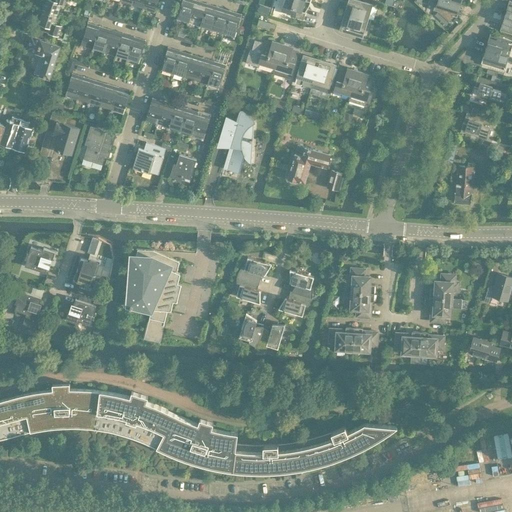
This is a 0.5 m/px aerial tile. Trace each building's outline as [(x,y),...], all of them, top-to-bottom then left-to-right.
[(57,16),(60,6),(65,8),(67,1),(63,0),(61,0),(61,3),(52,0),(45,0),(44,4),(43,5),(42,7),(43,9),(42,11),(57,16)] [(144,0),(143,8),(142,7),(142,8),(144,9),(144,8),(155,11),(157,0),(144,0)] [(188,23),(189,22),(188,22),(195,1),(192,0),(182,0),(177,18),(187,21),(187,22),(188,23)] [(311,1),(308,0),(284,0),(281,10),(291,13),(290,15),(303,19),(305,10),(306,9),(308,7),(309,5),(310,3),(311,1)] [(347,7),(345,13),(370,21),(371,19),(367,18),(372,4),(358,0),(350,0),(348,7),(347,7)] [(460,2),(454,0),(432,0),(435,1),(433,9),(437,11),(449,22),(454,16),(457,17),(460,7),(458,7),(460,2)] [(206,4),(195,1),(188,22),(189,22),(198,25),(198,26),(200,26),(200,25),(206,4)] [(218,8),(206,4),(200,25),(210,28),(210,29),(211,30),(212,29),(211,29),(218,8)] [(229,11),(218,8),(211,29),(212,29),(221,32),(221,33),(223,33),(223,32),(229,11)] [(54,23),(57,16),(42,11),(42,12),(40,13),(39,16),(40,17),(38,23),(48,27),(47,31),(58,35),(61,26),(54,23)] [(240,15),(229,11),(223,32),(233,35),(232,36),(234,37),(241,14),(240,15)] [(370,21),(345,13),(343,20),(345,20),(342,30),(362,36),(366,22),(370,23),(370,21)] [(500,30),(511,33),(511,17),(505,16),(503,24),(502,24),(500,30)] [(83,45),(92,47),(93,48),(99,27),(88,23),(88,22),(81,45),(82,45),(83,45)] [(111,30),(99,27),(93,48),(92,47),(92,48),(94,49),(94,48),(104,51),(111,30)] [(122,34),(111,30),(104,51),(103,52),(105,52),(106,52),(115,55),(116,55),(122,34)] [(511,49),(511,50),(511,46),(511,40),(490,33),(487,43),(488,43),(487,48),(511,56),(511,49)] [(133,37),(122,34),(116,55),(115,55),(117,56),(117,55),(127,58),(133,37)] [(30,39),(27,49),(40,53),(46,55),(43,65),(37,63),(34,73),(49,78),(60,46),(35,37),(31,36),(30,39)] [(145,41),(133,37),(127,58),(126,59),(128,60),(129,59),(139,62),(146,40),(145,40),(145,41)] [(275,67),(282,44),(272,41),(271,43),(264,41),(261,52),(255,50),(251,64),(258,66),(259,63),(275,67)] [(291,72),(298,51),(292,49),(293,47),(282,44),(275,67),(273,74),(290,79),(291,72)] [(173,73),(173,72),(179,52),(168,48),(168,47),(161,69),(171,72),(171,73),(173,73)] [(511,62),(511,56),(487,48),(485,54),(484,53),(481,63),(505,70),(507,61),(511,62)] [(191,55),(179,52),(173,72),(183,75),(182,76),(184,77),(185,76),(184,76),(191,55)] [(202,59),(191,55),(184,76),(185,76),(194,79),(194,80),(196,80),(196,79),(202,59)] [(311,87),(319,59),(313,57),(312,59),(303,56),(297,77),(295,82),(311,87)] [(69,65),(68,67),(73,68),(75,63),(76,60),(71,58),(69,65)] [(214,62),(202,59),(196,79),(206,82),(205,83),(207,84),(208,83),(207,83),(214,62)] [(328,86),(335,66),(325,63),(326,61),(319,59),(311,87),(327,92),(328,86)] [(225,66),(214,62),(207,83),(208,83),(217,86),(217,87),(219,87),(226,65),(225,64),(225,66)] [(350,95),(357,71),(347,68),(346,70),(340,68),(333,94),(341,96),(342,92),(350,95)] [(368,74),(357,71),(350,95),(366,100),(373,78),(367,76),(368,74)] [(67,95),(77,98),(84,77),(72,74),(73,73),(72,73),(65,95),(67,96),(67,95)] [(95,81),(84,77),(77,98),(76,99),(78,100),(79,99),(88,102),(89,102),(95,81)] [(479,77),(477,83),(476,86),(474,85),(471,94),(497,102),(501,91),(506,92),(508,86),(479,77)] [(106,85),(95,81),(89,102),(88,102),(88,103),(90,103),(90,102),(100,105),(106,85)] [(118,88),(106,85),(100,105),(99,106),(101,107),(102,106),(111,109),(118,88)] [(50,90),(42,87),(39,93),(48,97),(50,90)] [(129,91),(118,88),(111,109),(111,110),(113,110),(113,109),(123,112),(130,91),(129,90),(129,91)] [(157,124),(158,123),(157,123),(164,102),(152,99),(153,98),(152,97),(145,119),(156,122),(155,123),(157,124)] [(175,106),(164,102),(157,123),(158,123),(167,126),(167,127),(169,127),(169,126),(175,106)] [(187,109),(175,106),(169,126),(169,127),(179,129),(178,130),(180,131),(181,130),(180,130),(187,109)] [(198,113),(187,109),(180,130),(181,130),(190,133),(190,134),(192,135),(192,134),(192,133),(198,113)] [(306,109),(304,116),(310,117),(312,111),(306,109)] [(230,146),(230,145),(233,146),(227,168),(239,172),(243,155),(246,159),(249,162),(250,143),(252,143),(252,138),(251,138),(252,123),(254,121),(254,120),(243,111),(242,110),(241,111),(235,121),(227,116),(218,145),(230,146)] [(209,116),(198,113),(192,133),(192,134),(202,137),(201,137),(203,138),(210,115),(209,116)] [(468,113),(466,120),(465,122),(463,122),(460,130),(486,138),(489,127),(492,128),(494,121),(468,113)] [(6,119),(4,125),(0,123),(0,142),(4,143),(6,146),(8,147),(11,146),(12,146),(21,119),(12,116),(10,121),(6,119)] [(30,122),(21,119),(12,146),(13,146),(14,149),(16,150),(19,148),(25,150),(32,128),(28,127),(30,122)] [(63,124),(57,122),(53,134),(59,136),(55,150),(71,155),(79,128),(63,123),(63,124)] [(116,134),(90,126),(84,144),(87,145),(83,158),(102,164),(105,157),(108,158),(112,146),(110,145),(111,140),(114,141),(116,134)] [(452,164),(458,141),(449,139),(448,146),(446,145),(444,156),(446,156),(445,162),(452,164)] [(137,153),(133,167),(135,167),(141,169),(150,172),(150,171),(158,173),(163,156),(165,149),(165,148),(161,147),(146,142),(144,150),(139,148),(138,150),(137,153)] [(302,156),(295,154),(288,178),(289,178),(290,180),(294,181),(296,180),(305,182),(310,162),(327,167),(327,164),(330,163),(331,159),(330,156),(330,154),(305,147),(302,156)] [(189,182),(196,159),(179,153),(176,164),(173,163),(170,175),(189,182)] [(454,202),(471,204),(472,194),(474,165),(473,163),(467,163),(467,166),(456,166),(454,202)] [(343,173),(332,170),(327,187),(339,190),(343,173)] [(28,251),(27,251),(27,252),(27,253),(27,254),(27,255),(26,256),(26,257),(25,257),(25,258),(25,259),(26,258),(27,258),(25,265),(46,272),(50,259),(52,260),(55,251),(43,247),(43,250),(31,246),(29,252),(28,252),(28,251)] [(154,250),(137,249),(135,259),(132,259),(131,277),(130,277),(124,305),(151,312),(148,321),(153,322),(154,319),(164,322),(163,325),(164,325),(167,310),(171,310),(173,300),(177,301),(181,283),(178,282),(180,273),(177,271),(179,262),(167,256),(154,250)] [(88,259),(81,257),(77,268),(96,274),(101,259),(89,256),(88,259)] [(272,264),(248,257),(245,267),(242,266),(242,267),(239,273),(238,275),(259,281),(262,273),(265,274),(272,264)] [(101,275),(96,274),(77,268),(74,279),(81,282),(80,285),(82,286),(80,291),(90,294),(91,289),(96,291),(101,275)] [(353,284),(352,292),(374,293),(375,285),(369,284),(370,276),(365,276),(365,269),(364,269),(352,268),(351,268),(351,275),(347,275),(347,284),(353,284)] [(314,276),(293,270),(290,269),(290,282),(293,283),(291,290),(312,297),(313,295),(313,288),(313,287),(311,287),(314,276)] [(430,288),(429,297),(451,298),(452,290),(458,291),(458,282),(455,282),(455,274),(455,275),(442,274),(442,273),(441,281),(436,280),(435,289),(430,288)] [(488,287),(484,301),(490,303),(492,296),(507,300),(511,284),(511,277),(498,273),(494,289),(488,287)] [(259,281),(238,275),(237,277),(237,284),(239,285),(236,296),(260,303),(260,290),(257,289),(259,281)] [(37,309),(39,303),(41,297),(38,296),(39,292),(33,290),(32,294),(15,288),(15,289),(14,290),(15,291),(16,292),(16,294),(17,295),(17,297),(17,298),(16,300),(15,301),(15,303),(15,302),(17,303),(15,309),(16,309),(15,311),(15,312),(15,313),(15,314),(16,314),(16,315),(17,315),(19,316),(20,315),(21,315),(21,314),(22,312),(26,313),(23,324),(36,328),(40,314),(39,313),(40,310),(37,309)] [(312,297),(291,290),(288,298),(285,297),(278,308),(302,315),(305,305),(308,305),(308,304),(311,299),(312,297)] [(374,293),(352,292),(352,299),(350,299),(349,308),(353,309),(353,308),(357,309),(356,316),(357,316),(357,315),(369,316),(369,317),(370,317),(371,301),(374,302),(374,293)] [(451,298),(429,297),(429,305),(431,305),(430,321),(431,321),(431,320),(444,321),(444,322),(445,314),(452,315),(452,306),(451,306),(451,298)] [(75,298),(73,305),(71,311),(69,310),(66,319),(78,323),(78,320),(90,324),(92,318),(93,318),(93,319),(94,319),(94,318),(94,317),(94,316),(94,315),(95,314),(95,313),(96,312),(96,311),(95,312),(94,311),(96,305),(75,298)] [(246,313),(245,316),(239,336),(249,340),(249,342),(255,345),(257,346),(264,325),(256,322),(257,319),(246,313)] [(271,327),(264,325),(257,346),(259,347),(266,347),(267,347),(267,345),(278,348),(285,324),(272,324),(271,327)] [(354,327),(346,327),(345,329),(330,328),(330,329),(331,329),(330,342),(329,342),(336,343),(336,346),(336,350),(345,350),(345,349),(353,349),(354,327)] [(363,328),(354,327),(353,349),(360,350),(360,351),(369,352),(370,349),(369,349),(370,345),(377,345),(376,345),(377,332),(378,332),(378,331),(362,330),(363,328)] [(511,332),(503,330),(500,341),(511,344),(511,332)] [(395,346),(403,347),(402,354),(411,355),(411,361),(418,361),(420,332),(412,331),(412,334),(396,333),(397,333),(396,346),(395,346)] [(420,332),(418,361),(426,362),(426,356),(435,356),(436,353),(436,349),(443,349),(442,349),(443,336),(444,336),(428,335),(429,332),(420,332)] [(473,337),(470,348),(469,351),(497,359),(500,347),(491,345),(491,342),(473,337)] [(62,388),(55,389),(57,427),(70,426),(77,426),(83,426),(88,427),(95,427),(101,428),(108,429),(114,431),(120,432),(126,434),(136,398),(130,396),(122,394),(109,391),(100,390),(99,390),(98,390),(95,389),(94,389),(83,388),(78,388),(70,388),(62,388)] [(0,438),(2,438),(10,436),(25,432),(30,431),(37,429),(43,428),(56,427),(57,427),(55,389),(53,389),(52,389),(44,390),(31,392),(24,394),(20,394),(18,395),(16,395),(1,400),(0,399),(0,438)] [(136,398),(126,434),(127,434),(134,436),(139,438),(146,441),(152,444),(164,450),(178,456),(185,459),(195,462),(201,464),(209,438),(212,427),(213,422),(200,418),(198,423),(193,421),(187,419),(180,416),(168,410),(161,407),(154,404),(147,401),(146,401),(136,398)] [(305,440),(303,440),(308,466),(310,466),(317,464),(325,462),(333,460),(340,457),(347,454),(357,450),(364,447),(371,443),(378,439),(385,435),(389,431),(397,426),(375,424),(372,424),(364,423),(356,427),(351,430),(347,432),(345,426),(331,432),(327,433),(323,435),(314,437),(309,438),(305,440)] [(209,438),(201,464),(202,464),(210,466),(223,468),(231,470),(239,470),(247,471),(255,471),(263,472),(271,471),(278,471),(286,470),(297,469),(308,466),(303,440),(301,440),(296,441),(291,442),(287,443),(282,443),(278,444),(276,444),(272,444),(263,445),(259,444),(254,444),(249,444),(245,444),(241,444),(236,443),(238,432),(215,428),(212,427),(209,438)] [(478,496),(479,511),(503,508),(502,493),(478,496)]
